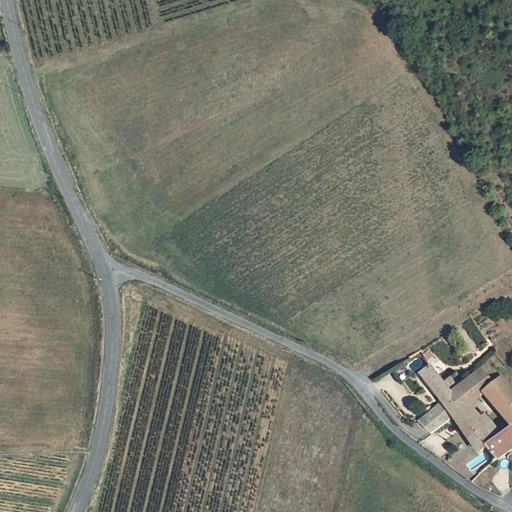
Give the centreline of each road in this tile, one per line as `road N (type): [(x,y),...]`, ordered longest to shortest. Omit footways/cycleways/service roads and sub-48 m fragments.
road 1 (unclassified): [(106,270),(131,271),(325,361),(435,461),(511,511)]
road 2 (tertiary): [(7,0),(43,131),(106,270)]
road 3 (tertiary): [(106,270),(109,392),(74,511)]
